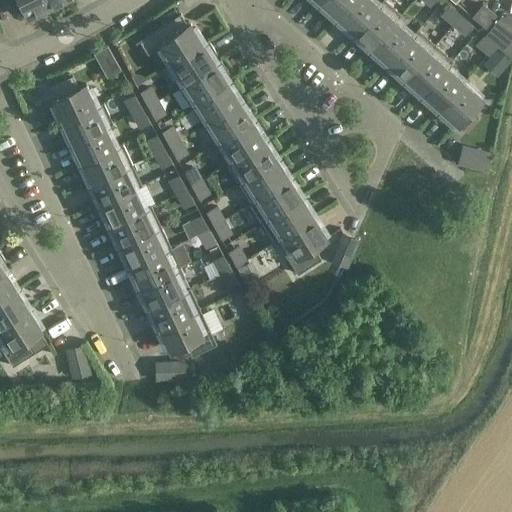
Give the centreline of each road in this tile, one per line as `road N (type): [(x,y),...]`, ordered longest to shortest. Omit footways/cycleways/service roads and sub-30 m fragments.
road 1 (residential): [(0,182),(115,356),(0,70)]
road 2 (residential): [(253,0),(399,130),(359,206)]
road 3 (residential): [(359,206),(229,0)]
road 4 (residential): [(0,66),(125,0)]
